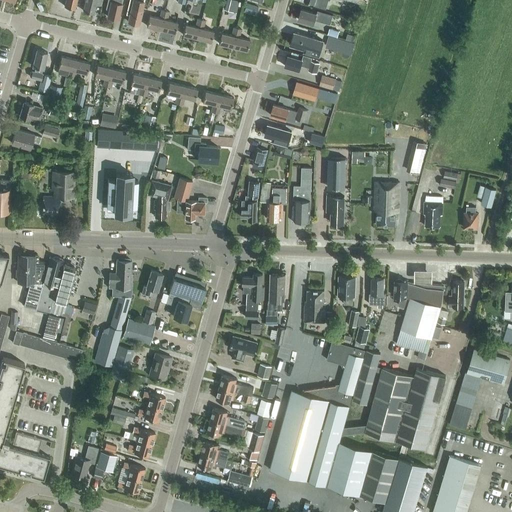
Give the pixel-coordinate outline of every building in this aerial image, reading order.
[(75,8),(76,0),(65,0),(64,6),(75,8)] [(100,6),(101,0),(84,0),(83,10),(93,13),(95,5),(100,6)] [(118,19),(122,3),(121,3),(121,0),(107,0),(106,9),(109,9),(107,16),(118,19)] [(129,0),(126,15),(129,16),(127,21),(139,24),(142,8),(144,1),(141,0),(140,0),(129,0)] [(236,13),(239,1),(235,0),(226,0),(224,10),(236,13)] [(255,16),(258,6),(246,2),(243,12),(255,16)] [(161,29),(165,10),(161,9),(159,17),(149,15),(146,26),(161,29)] [(324,16),(317,13),(301,9),(298,19),(313,24),(315,19),(330,24),(333,14),(326,12),(324,16)] [(165,10),(161,29),(175,32),(177,22),(167,19),(169,11),(165,10)] [(197,38),(201,19),(197,18),(195,26),(185,24),(182,34),(197,38)] [(201,19),(197,38),(211,41),(213,30),(203,28),(205,20),(201,19)] [(233,46),(237,28),(233,27),(231,35),(221,32),(218,43),(233,46)] [(237,28),(233,46),(247,50),(249,39),(239,37),(241,29),(237,28)] [(337,37),(339,31),(329,28),(327,34),(337,37)] [(319,57),(324,41),(310,37),(310,36),(295,32),(291,44),(304,48),(303,52),(319,57)] [(339,49),(341,39),(329,36),(326,45),(339,49)] [(42,68),(43,68),(47,52),(37,49),(32,66),(35,67),(34,71),(32,71),(30,71),(30,75),(31,77),(41,79),(42,73),(41,73),(42,68)] [(71,77),(75,59),(61,55),(58,66),(59,66),(58,72),(67,75),(67,76),(71,77)] [(311,61),(312,58),(303,55),(302,59),(288,55),(285,66),(299,70),(301,65),(309,68),(308,70),(317,72),(319,63),(311,61)] [(75,59),(71,77),(74,78),(76,70),(87,73),(89,62),(75,59)] [(107,86),(111,67),(97,64),(94,75),(105,77),(103,85),(107,86)] [(111,67),(107,86),(110,87),(112,79),(123,82),(125,71),(111,67)] [(143,95),(147,76),(133,73),(130,83),(141,86),(139,94),(143,95)] [(48,91),(51,76),(44,74),(43,81),(40,81),(38,89),(48,91)] [(333,89),(336,79),(322,75),(319,85),(333,89)] [(147,76),(143,95),(146,96),(148,88),(159,90),(161,80),(147,76)] [(342,81),(336,79),(333,89),(339,91),(342,81)] [(179,104),(183,85),(169,81),(166,92),(177,95),(175,103),(179,104)] [(315,100),(319,87),(297,81),(293,94),(315,100)] [(82,108),(87,85),(80,83),(75,107),(82,108)] [(62,87),(51,85),(49,98),(59,101),(62,87)] [(183,85),(179,104),(182,105),(184,97),(195,99),(197,88),(183,85)] [(215,112),(219,94),(205,90),(202,101),(213,103),(211,111),(209,111),(208,117),(206,117),(204,123),(212,124),(215,112)] [(215,112),(218,113),(220,105),(224,106),(223,111),(229,112),(230,108),(231,108),(233,97),(219,94),(215,112)] [(37,120),(41,107),(33,105),(33,104),(23,102),(19,115),(29,118),(37,120)] [(68,119),(71,108),(51,103),(48,114),(62,118),(62,117),(68,119)] [(92,106),(84,104),(82,117),(89,119),(92,106)] [(298,112),(289,109),(274,104),(270,115),(286,119),(295,122),(296,118),(304,120),(308,110),(299,107),(298,112)] [(115,128),(117,116),(102,113),(100,125),(115,128)] [(153,129),(156,117),(145,114),(142,126),(153,129)] [(215,133),(224,136),(228,126),(219,122),(215,133)] [(268,124),(265,135),(273,137),(272,141),(288,145),(292,131),(282,128),(282,129),(268,124)] [(57,137),(59,129),(44,125),(42,133),(57,137)] [(39,144),(41,136),(33,134),(34,134),(16,128),(12,143),(29,148),(31,141),(39,144)] [(122,130),(98,129),(97,146),(157,150),(157,135),(122,133),(122,130)] [(323,145),(325,135),(312,132),(310,142),(323,145)] [(216,161),(218,146),(199,145),(200,137),(188,136),(187,149),(199,150),(198,160),(216,161)] [(423,171),(431,141),(418,138),(410,167),(423,171)] [(257,146),(253,161),(263,164),(267,149),(257,146)] [(286,148),(279,146),(277,154),(284,156),(286,148)] [(345,189),(346,158),(328,157),(327,188),(345,189)] [(312,190),(312,178),(312,167),(302,167),(301,185),(294,185),(294,197),(295,197),(295,204),(293,205),(292,221),(309,222),(311,190),(312,190)] [(459,182),(461,174),(458,173),(444,170),(443,178),(441,178),(440,185),(455,188),(456,182),(459,182)] [(73,197),(74,172),(53,171),(52,189),(54,189),(54,196),(43,195),(42,212),(60,213),(60,196),(73,197)] [(107,205),(114,206),(114,212),(130,213),(130,205),(136,206),(137,206),(138,180),(137,180),(132,180),(132,173),(116,173),(116,179),(108,179),(106,205),(107,205)] [(198,201),(187,200),(192,181),(179,177),(174,197),(176,198),(176,212),(185,212),(185,216),(194,216),(194,213),(204,213),(204,201),(207,201),(207,197),(198,197),(198,201)] [(0,183),(0,182),(0,209),(9,210),(10,195),(10,179),(1,179),(0,180),(0,183)] [(167,200),(171,185),(151,180),(147,194),(155,196),(154,200),(154,209),(155,209),(155,217),(165,217),(165,209),(170,209),(170,200),(167,200)] [(258,196),(259,182),(250,181),(249,195),(246,195),(246,200),(242,200),(242,208),(241,217),(248,217),(248,220),(257,220),(258,200),(256,200),(257,196),(258,196)] [(399,212),(400,182),(375,181),(374,206),(377,206),(377,224),(395,225),(396,212),(399,212)] [(288,203),(289,185),(271,184),(270,201),(268,201),(267,219),(281,219),(282,202),(288,203)] [(491,207),(496,190),(480,185),(477,196),(482,198),(481,203),(491,207)] [(344,223),(344,206),(344,196),(326,195),(326,212),(331,212),(331,216),(330,216),(330,220),(331,220),(331,222),(344,223)] [(442,215),(443,196),(426,195),(425,201),(424,201),(424,214),(426,214),(425,226),(440,226),(440,214),(442,215)] [(476,213),(476,206),(468,206),(469,204),(467,204),(466,212),(465,212),(464,227),(478,228),(478,213),(476,213)] [(0,283),(8,254),(0,253),(0,283)] [(18,261),(17,282),(30,282),(24,305),(35,308),(42,282),(40,282),(44,271),(44,261),(35,261),(35,257),(33,255),(18,254),(18,261)] [(52,301),(60,303),(60,301),(65,302),(73,269),(61,266),(63,260),(50,256),(36,308),(49,311),(52,301)] [(131,273),(132,260),(116,259),(116,272),(109,272),(108,287),(112,288),(111,295),(118,296),(110,326),(103,329),(94,360),(111,365),(121,330),(131,296),(132,273),(131,273)] [(143,285),(141,293),(150,295),(149,298),(154,300),(157,290),(162,273),(151,270),(146,286),(143,285)] [(432,272),(415,271),(414,284),(427,287),(430,285),(432,284),(432,272)] [(262,287),(263,274),(254,273),(253,277),(244,276),(243,285),(244,285),(244,292),(248,292),(246,310),(246,317),(258,318),(259,311),(258,311),(258,299),(264,299),(264,287),(262,287)] [(283,301),(285,301),(286,274),(271,274),(270,300),(269,300),(268,308),(267,308),(267,315),(266,315),(266,323),(277,323),(278,310),(283,310),(283,301)] [(355,295),(356,276),(339,276),(338,294),(344,295),(344,303),(353,303),(353,295),(355,295)] [(199,306),(205,286),(173,277),(169,290),(170,290),(166,303),(172,304),(173,301),(177,302),(173,316),(186,320),(191,304),(199,306)] [(371,293),(369,293),(368,304),(384,304),(385,293),(383,293),(384,278),(372,277),(371,293)] [(395,280),(394,296),(401,296),(399,303),(405,305),(408,306),(396,343),(419,350),(427,353),(441,306),(443,301),(444,286),(430,285),(427,287),(408,282),(408,281),(402,281),(400,279),(397,279),(396,280),(395,280)] [(463,289),(464,281),(454,280),(454,288),(453,288),(452,295),(449,295),(449,306),(464,307),(464,289),(463,289)] [(324,302),(324,290),(307,289),(307,301),(305,301),(305,306),(304,306),(304,321),(325,322),(326,302),(324,302)] [(60,303),(52,301),(50,311),(71,317),(74,307),(60,303)] [(93,314),(96,304),(85,301),(82,311),(93,314)] [(152,325),(156,312),(146,309),(142,322),(127,318),(122,337),(149,345),(155,325),(152,325)] [(356,326),(359,311),(351,310),(348,325),(356,326)] [(0,347),(9,316),(1,313),(0,316),(0,347)] [(60,317),(48,314),(44,331),(55,334),(60,317)] [(66,335),(71,318),(66,316),(61,334),(66,335)] [(252,323),(252,334),(261,334),(261,324),(252,323)] [(369,328),(359,326),(354,344),(364,346),(369,328)] [(278,327),(275,342),(283,344),(286,328),(278,327)] [(19,344),(22,332),(16,330),(12,342),(19,344)] [(25,346),(28,334),(22,332),(19,344),(25,346)] [(31,347),(34,335),(28,334),(25,346),(31,347)] [(37,349),(40,337),(34,335),(31,347),(37,349)] [(230,348),(234,350),(232,358),(244,361),(247,348),(255,351),(257,344),(249,341),(249,340),(234,335),(230,348)] [(43,351),(46,339),(40,337),(37,349),(43,351)] [(49,353),(52,340),(46,339),(43,351),(49,353)] [(55,354),(58,342),(52,340),(49,353),(55,354)] [(332,340),(327,359),(346,365),(339,389),(353,393),(360,366),(362,367),(363,362),(362,362),(363,357),(365,349),(332,340)] [(61,356),(64,344),(58,342),(55,354),(61,356)] [(67,358),(70,346),(64,344),(61,356),(67,358)] [(132,356),(134,349),(118,345),(110,375),(125,379),(130,363),(129,363),(131,356),(132,356)] [(73,359),(76,347),(70,346),(67,358),(73,359)] [(76,347),(73,359),(78,361),(79,361),(82,349),(76,347)] [(503,382),(510,359),(475,348),(468,372),(503,382)] [(362,367),(353,400),(366,404),(376,371),(377,366),(380,353),(367,349),(363,362),(362,367)] [(169,366),(172,357),(155,352),(149,374),(164,378),(168,366),(169,366)] [(7,444),(9,438),(3,437),(24,363),(3,357),(0,366),(0,465),(43,478),(49,456),(37,453),(41,439),(16,431),(12,446),(7,444)] [(269,378),(272,366),(260,363),(257,375),(269,378)] [(367,423),(365,431),(426,447),(446,376),(417,368),(414,376),(383,367),(382,367),(377,366),(376,371),(381,372),(367,423)] [(481,376),(465,372),(450,424),(466,429),(481,376)] [(223,374),(219,386),(235,391),(244,393),(252,395),(254,389),(254,387),(246,385),(237,383),(235,382),(237,378),(223,374)] [(266,380),(262,394),(274,398),(278,384),(266,380)] [(219,386),(216,398),(230,402),(231,398),(233,399),(235,391),(219,386)] [(293,389),(271,469),(376,499),(385,501),(382,511),(413,511),(427,466),(339,440),(341,434),(365,431),(367,423),(343,426),(349,405),(353,393),(339,389),(332,391),(326,392),(324,398),(293,389)] [(147,405),(162,409),(165,397),(150,393),(144,391),(142,397),(149,399),(147,405)] [(244,393),(242,400),(250,402),(252,395),(244,393)] [(261,399),(257,413),(269,417),(273,402),(261,399)] [(158,421),(162,409),(147,405),(145,411),(139,409),(137,414),(144,416),(144,417),(158,421)] [(110,413),(133,420),(135,413),(112,407),(110,413)] [(210,419),(243,428),(245,420),(226,415),(228,411),(214,407),(210,419)] [(124,425),(126,418),(114,414),(112,421),(124,425)] [(265,432),(269,418),(259,415),(255,429),(265,432)] [(246,429),(243,428),(210,419),(207,431),(221,435),(222,431),(224,431),(241,435),(244,436),(246,429)] [(137,440),(152,444),(155,432),(140,428),(134,426),(132,432),(139,434),(137,440)] [(260,450),(264,434),(253,431),(248,447),(260,450)] [(232,443),(220,439),(218,445),(230,448),(232,443)] [(148,456),(152,444),(137,440),(135,446),(129,444),(127,450),(134,452),(148,456)] [(201,452),(227,459),(229,451),(217,448),(218,444),(205,440),(201,452)] [(106,442),(104,448),(115,451),(116,445),(106,442)] [(94,463),(98,448),(88,445),(84,458),(76,456),(71,473),(84,477),(88,462),(94,463)] [(260,452),(248,449),(246,456),(257,460),(260,452)] [(100,450),(96,466),(113,471),(117,455),(100,450)] [(232,461),(227,459),(201,452),(198,464),(212,468),(212,467),(216,468),(217,465),(225,467),(225,465),(230,467),(232,461)] [(466,511),(482,464),(451,454),(434,511),(435,511),(434,511),(466,511)] [(251,466),(257,468),(258,462),(249,460),(249,461),(240,459),(239,463),(251,466)] [(127,476),(142,480),(145,468),(130,464),(124,462),(122,468),(129,470),(127,476)] [(103,468),(96,467),(93,477),(101,479),(103,468)] [(252,476),(249,475),(230,470),(227,480),(249,486),(252,476)] [(138,492),(142,480),(127,476),(125,482),(119,480),(117,486),(124,488),(138,492)] [(287,511),(317,511),(320,501),(313,499),(312,503),(290,496),(285,511),(287,511)]
